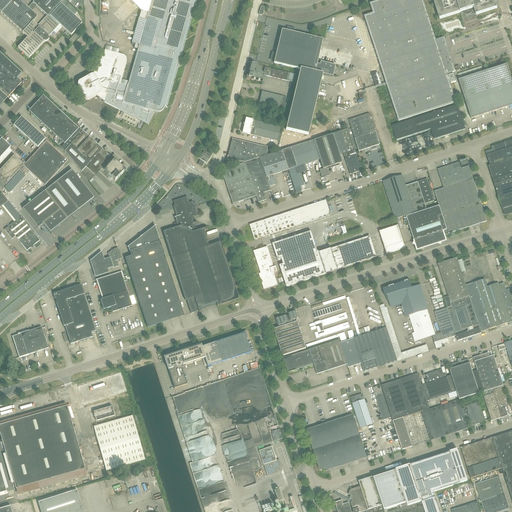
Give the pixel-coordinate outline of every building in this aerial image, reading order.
[(0,0),(0,11),(23,33),(27,37),(18,48),(29,58),(44,42),(48,37),(49,36),(59,26),(60,26),(71,35),(82,23),(74,16),(77,12),(63,0),(35,0),(33,2),(33,3),(28,7),(20,0),(0,0)] [(190,17),(190,15),(191,14),(194,3),(194,0),(130,0),(141,11),(140,13),(132,43),(135,44),(134,48),(138,49),(131,73),(128,85),(127,84),(127,85),(120,84),(124,71),(126,62),(126,61),(126,60),(126,59),(126,58),(126,57),(125,57),(125,56),(124,56),(124,55),(123,55),(122,55),(121,55),(116,53),(105,50),(103,55),(99,54),(93,75),(92,75),(91,75),(79,82),(78,82),(78,83),(78,84),(78,85),(78,86),(85,98),(85,99),(86,99),(87,99),(88,99),(89,99),(101,93),(102,93),(101,96),(104,97),(105,94),(107,94),(104,102),(119,110),(124,112),(125,113),(140,120),(141,121),(145,123),(148,124),(151,119),(151,117),(154,112),(156,112),(157,112),(158,112),(159,112),(160,112),(161,112),(161,111),(162,111),(162,110),(163,110),(163,109),(164,109),(164,108),(164,107),(165,107),(167,97),(168,96),(172,80),(175,70),(175,68),(183,42),(183,41),(190,17)] [(456,71),(445,37),(436,40),(431,25),(428,16),(422,0),(382,0),(370,4),(373,13),(364,16),(385,80),(399,121),(456,103),(450,84),(456,82),(453,74),(448,75),(447,74),(456,71)] [(433,0),(440,19),(460,13),(474,8),(476,15),(497,8),(494,0),(433,0)] [(282,29),(274,63),(281,65),(300,69),(290,111),(286,129),(286,130),(308,135),(317,99),(323,74),(333,77),(335,66),(320,62),(320,65),(317,64),(318,60),(321,48),(323,39),(318,38),(282,29)] [(21,73),(0,53),(0,87),(9,96),(21,82),(21,73)] [(262,75),(293,82),(295,75),(270,68),(265,67),(265,68),(264,70),(264,72),(260,71),(256,65),(253,64),(251,64),(249,74),(248,77),(248,78),(251,78),(251,79),(262,81),(263,77),(262,75)] [(471,119),(509,106),(511,105),(511,79),(507,64),(483,72),(482,66),(457,74),(471,119)] [(286,97),(283,96),(262,92),(259,103),(280,108),(287,110),(288,104),(285,103),(286,97)] [(43,96),(39,100),(29,112),(53,134),(64,144),(61,147),(64,151),(83,131),(79,128),(79,129),(43,96)] [(458,105),(392,126),(397,140),(431,129),(434,140),(465,130),(458,105)] [(359,151),(370,148),(379,144),(369,113),(348,120),(359,151)] [(13,125),(14,126),(27,138),(37,147),(45,139),(21,117),(19,120),(15,123),(13,125)] [(267,124),(258,121),(253,120),(246,118),(243,130),(242,133),(250,134),(251,129),(254,130),(253,135),(277,141),(278,134),(280,127),(267,124)] [(342,150),(350,174),(361,170),(359,163),(348,129),(344,130),(337,133),(341,146),(340,147),(342,150)] [(83,131),(64,151),(81,172),(102,149),(83,131)] [(280,145),(282,151),(302,144),(300,137),(283,133),(280,145)] [(323,169),(327,168),(342,163),(333,134),(314,140),(320,160),(323,169)] [(1,139),(0,139),(0,179),(6,185),(24,165),(14,155),(1,169),(0,167),(0,158),(10,147),(1,139)] [(232,139),(227,160),(230,161),(245,162),(259,158),(267,155),(267,147),(232,139)] [(504,216),(511,213),(511,139),(491,147),(492,149),(485,152),(487,156),(490,165),(488,166),(496,190),(504,216)] [(320,160),(314,140),(302,144),(282,151),(281,151),(288,170),(294,189),(300,187),(294,168),(297,167),(320,160)] [(46,141),(35,153),(27,162),(23,166),(43,185),(44,186),(68,161),(46,141)] [(81,172),(89,182),(99,171),(111,157),(102,149),(81,172)] [(207,163),(212,154),(205,149),(199,158),(207,163)] [(273,175),(287,171),(288,170),(281,151),(277,152),(267,155),(259,158),(264,172),(269,187),(276,184),(273,175)] [(115,181),(124,170),(125,170),(111,157),(99,171),(108,179),(110,176),(115,181)] [(245,163),(250,176),(264,172),(259,158),(245,162),(246,162),(245,163)] [(473,179),(468,164),(467,160),(438,170),(444,188),(473,179)] [(222,170),(233,204),(256,196),(250,176),(245,163),(222,170)] [(94,198),(72,170),(56,182),(48,189),(23,209),(38,228),(44,224),(50,232),(50,233),(67,219),(72,216),(78,210),(93,199),(94,198)] [(269,187),(264,172),(250,176),(256,196),(258,202),(266,200),(264,193),(270,191),(269,187)] [(402,175),(383,182),(395,219),(427,209),(425,204),(434,201),(427,179),(418,182),(405,186),(402,175)] [(444,188),(434,191),(439,205),(477,193),(473,179),(444,188)] [(0,207),(2,206),(14,222),(4,230),(12,239),(15,236),(27,251),(40,240),(33,232),(21,217),(8,201),(2,193),(0,194),(0,207)] [(487,221),(484,212),(479,198),(477,193),(439,205),(439,206),(448,234),(469,227),(479,224),(487,221)] [(173,206),(174,209),(176,217),(174,217),(177,227),(163,232),(165,238),(185,301),(186,300),(191,313),(199,311),(199,312),(201,311),(200,308),(216,303),(217,306),(238,299),(238,298),(239,298),(220,242),(209,246),(204,231),(207,230),(207,227),(197,231),(196,227),(194,228),(193,223),(196,222),(195,220),(195,219),(194,219),(193,219),(194,217),(195,217),(199,215),(195,203),(193,203),(193,202),(189,203),(187,197),(173,201),(174,205),(173,206)] [(262,238),(272,234),(331,215),(326,200),(252,224),(250,225),(255,240),(262,238)] [(438,243),(440,244),(441,242),(446,241),(445,236),(444,235),(448,234),(439,206),(406,217),(407,220),(404,221),(406,227),(409,226),(415,242),(414,244),(416,245),(417,250),(438,243)] [(179,318),(184,316),(159,240),(155,226),(154,226),(128,247),(131,256),(125,258),(127,264),(123,265),(124,268),(128,267),(147,328),(166,322),(164,317),(177,313),(179,318)] [(387,254),(405,248),(405,246),(398,226),(379,232),(387,254)] [(319,252),(318,252),(311,232),(273,244),(278,260),(282,259),(283,264),(280,266),(285,281),(287,287),(291,285),(293,284),(318,276),(319,276),(325,274),(326,274),(326,273),(332,272),(333,268),(337,266),(338,270),(377,257),(370,236),(320,253),(319,252)] [(118,248),(113,250),(108,254),(112,268),(118,266),(117,260),(121,259),(118,248)] [(256,252),(262,271),(263,275),(261,275),(265,288),(274,285),(275,284),(276,284),(272,274),(278,272),(276,267),(272,268),(266,249),(264,250),(256,252)] [(104,261),(102,253),(90,262),(95,278),(108,274),(107,270),(112,269),(109,259),(104,261)] [(443,262),(438,264),(450,302),(469,296),(466,285),(457,258),(456,258),(451,259),(443,262)] [(131,306),(123,277),(121,272),(97,280),(103,299),(100,300),(103,310),(111,307),(112,312),(131,306)] [(499,283),(494,285),(487,287),(485,279),(466,285),(469,296),(475,313),(481,332),(511,321),(511,297),(509,289),(506,290),(504,283),(499,284),(499,283)] [(409,281),(403,283),(401,284),(401,283),(396,285),(384,289),(386,296),(386,298),(387,301),(389,301),(390,306),(391,308),(401,305),(405,317),(409,316),(414,333),(412,333),(414,341),(432,336),(435,335),(427,309),(428,309),(420,285),(411,288),(409,281)] [(90,314),(81,285),(54,294),(64,326),(65,326),(71,344),(78,342),(93,337),(91,332),(96,331),(90,314)] [(458,341),(479,334),(481,333),(481,332),(475,313),(469,296),(450,302),(452,307),(448,308),(434,312),(441,333),(443,340),(456,336),(458,341)] [(386,328),(392,345),(398,343),(387,308),(385,308),(384,304),(379,306),(386,328)] [(297,322),(296,322),(295,319),(298,318),(296,311),(289,314),(290,317),(287,318),(286,316),(276,319),(278,326),(279,326),(280,328),(274,329),(283,356),(306,348),(297,322)] [(48,348),(42,328),(41,327),(13,337),(19,357),(48,348)] [(380,366),(392,362),(397,361),(392,345),(386,328),(370,333),(380,366)] [(220,341),(201,347),(205,358),(207,366),(251,352),(248,344),(251,343),(251,342),(250,340),(247,341),(246,338),(247,337),(245,331),(219,340),(220,340),(220,341)] [(361,364),(364,372),(380,366),(370,333),(353,339),(361,364)] [(432,336),(436,348),(445,345),(443,340),(441,333),(435,335),(432,336)] [(348,368),(361,364),(353,339),(340,343),(347,364),(348,368)] [(283,358),(284,359),(288,372),(314,364),(317,374),(347,364),(340,343),(339,340),(283,358)] [(392,345),(397,361),(429,350),(427,346),(402,354),(398,343),(392,345)] [(165,359),(166,364),(174,388),(187,384),(181,367),(183,367),(182,365),(205,358),(201,347),(201,345),(166,357),(167,358),(165,359)] [(503,386),(503,384),(497,367),(494,355),(490,357),(489,354),(488,353),(473,358),(478,371),(472,372),(479,393),(482,392),(492,389),(503,386)] [(468,359),(452,364),(453,368),(450,370),(459,400),(479,393),(472,372),(468,359)] [(426,383),(422,385),(427,401),(456,391),(451,375),(446,377),(445,373),(443,374),(441,369),(425,375),(427,379),(425,380),(426,383)] [(77,386),(84,406),(127,391),(121,372),(77,386)] [(422,385),(418,373),(416,374),(416,373),(413,374),(413,375),(381,385),(393,421),(430,409),(427,401),(422,385)] [(380,386),(373,388),(383,420),(384,420),(386,428),(384,428),(385,432),(395,429),(391,418),(380,386)] [(501,418),(505,417),(507,416),(504,406),(510,405),(503,386),(492,389),(501,418)] [(492,421),(501,418),(492,389),(482,392),(491,419),(492,421)] [(364,400),(362,394),(351,398),(353,404),(364,400)] [(465,419),(466,419),(467,419),(470,426),(484,422),(478,403),(472,405),(472,404),(478,402),(477,399),(471,401),(471,402),(463,404),(464,407),(464,409),(463,410),(459,400),(421,412),(430,438),(455,430),(456,433),(468,429),(465,419)] [(372,424),(364,400),(353,404),(356,413),(361,428),(372,424)] [(16,489),(18,495),(86,476),(85,469),(67,406),(0,425),(0,433),(16,489)] [(115,415),(112,407),(93,412),(96,421),(115,415)] [(366,455),(361,441),(353,415),(307,430),(309,437),(307,437),(308,439),(309,439),(310,439),(320,470),(366,455)] [(94,427),(106,469),(106,471),(145,460),(132,416),(94,427)] [(204,418),(182,426),(186,436),(208,428),(204,418)] [(393,421),(402,450),(405,449),(412,447),(403,418),(393,421)] [(511,431),(492,438),(502,468),(511,500),(511,431)] [(461,449),(462,451),(471,478),(502,468),(492,438),(461,448),(461,449)] [(272,447),(259,451),(267,476),(278,473),(277,471),(278,470),(280,468),(282,467),(279,460),(277,460),(272,447)] [(384,511),(384,510),(385,510),(401,505),(406,503),(408,506),(421,502),(424,511),(440,511),(434,492),(468,481),(458,450),(435,457),(396,470),(374,478),(373,477),(364,480),(359,481),(361,487),(351,490),(349,494),(351,496),(350,499),(353,500),(351,503),(353,511),(351,511),(349,503),(343,504),(342,500),(335,503),(338,511),(384,511)] [(498,511),(509,508),(501,482),(499,476),(476,484),(484,511),(498,511)] [(83,511),(76,490),(38,502),(41,511),(83,511)] [(274,511),(276,511),(275,511),(295,511),(296,511),(297,511),(293,498),(290,499),(292,507),(286,509),(285,504),(269,509),(268,506),(265,507),(266,511),(274,511)] [(424,511),(421,502),(408,506),(389,511),(424,511)] [(452,511),(480,511),(477,502),(452,511)]
